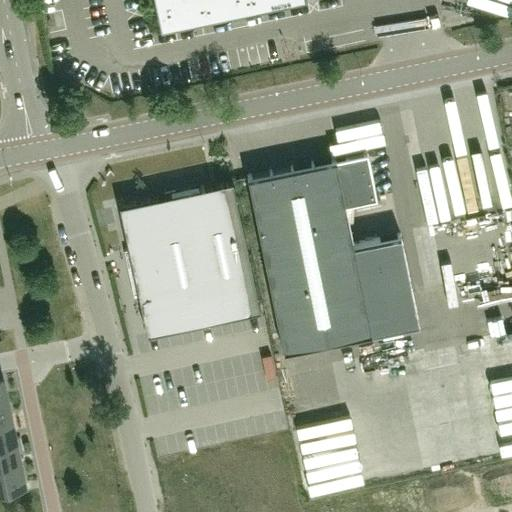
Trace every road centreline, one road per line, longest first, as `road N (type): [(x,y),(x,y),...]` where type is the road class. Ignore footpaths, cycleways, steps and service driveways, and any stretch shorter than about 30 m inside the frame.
road 1 (unclassified): [(61,146),(511,54)]
road 2 (residential): [(109,341),(61,146)]
road 3 (residential): [(146,511),(109,341)]
road 4 (unclassified): [(35,151),(1,0)]
road 5 (residential): [(53,511),(22,362)]
